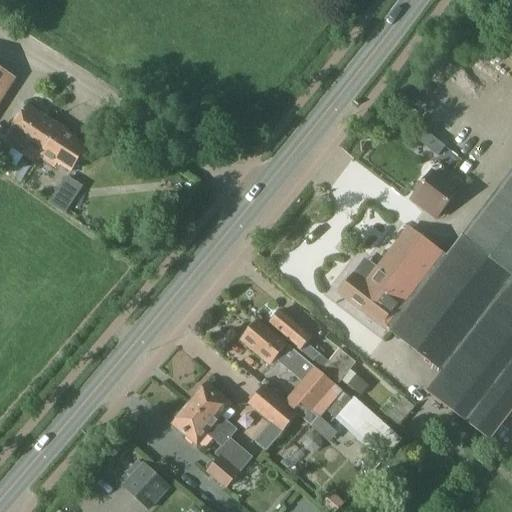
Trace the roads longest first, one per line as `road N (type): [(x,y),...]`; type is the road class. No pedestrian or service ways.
road 1 (secondary): [(0,505),(253,202)]
road 2 (unclassified): [(253,202),(175,141),(0,31)]
road 3 (secondary): [(253,202),(360,78),(414,0)]
